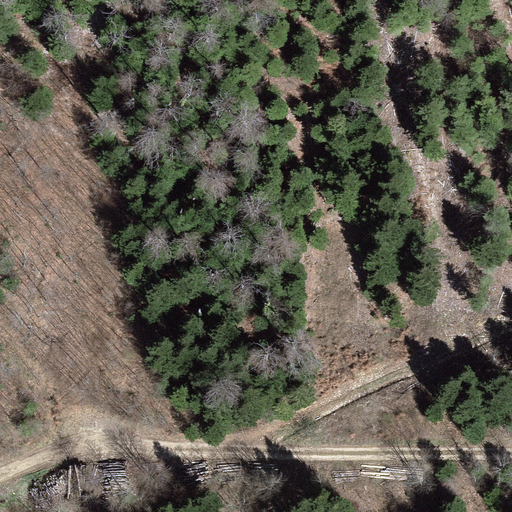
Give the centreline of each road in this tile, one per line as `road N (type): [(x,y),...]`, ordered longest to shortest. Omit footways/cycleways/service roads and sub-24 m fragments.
road 1 (track): [(0,490),(102,461),(261,451),(511,453)]
road 2 (track): [(261,451),(511,322)]
